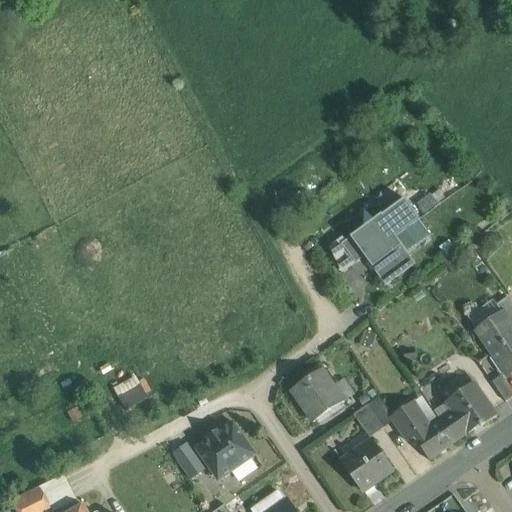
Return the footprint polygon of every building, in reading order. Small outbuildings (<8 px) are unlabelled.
[(421,190),(412,195),(423,214),(433,208),(421,190)] [(405,201),(383,217),(383,216),(346,243),(359,261),(364,257),(386,286),(415,265),(408,254),(431,237),(419,221),(420,220),(405,201)] [(346,243),(343,239),(331,248),(343,272),(359,261),(346,243)] [(511,304),(507,297),(495,305),(501,314),(503,313),(511,324),(511,322),(511,304)] [(501,314),(477,331),(493,354),(511,340),(511,325),(511,324),(503,313),(501,314)] [(511,340),(493,354),(508,377),(511,374),(511,340)] [(322,370),(292,390),(314,422),(331,410),(330,409),(342,401),(342,402),(344,401),(322,370)] [(511,398),(511,390),(502,376),(492,383),(506,403),(511,398)] [(474,384),(447,402),(453,412),(440,421),(455,443),(480,426),(481,429),(497,418),(474,384)] [(118,397),(125,413),(147,403),(140,387),(118,397)] [(392,416),(379,398),(367,406),(383,429),(394,422),(390,418),(392,416)] [(430,426),(413,402),(392,416),(390,418),(394,422),(408,444),(414,440),(429,461),(455,443),(440,421),(439,420),(430,426)] [(383,429),(367,406),(353,416),(369,439),(383,429)] [(246,441),(234,424),(221,432),(220,430),(207,439),(208,441),(196,450),(208,468),(210,466),(217,475),(216,475),(221,481),(254,458),(244,443),(246,441)] [(372,443),(343,464),(364,492),(393,471),(372,443)] [(179,472),(188,488),(202,481),(193,464),(179,472)] [(44,501),(49,511),(50,511),(74,500),(63,477),(38,489),(44,501)] [(38,489),(11,502),(16,511),(20,511),(44,501),(38,489)] [(250,511),(276,511),(286,505),(277,492),(250,511)] [(49,511),(44,501),(20,511),(49,511)] [(276,511),(295,511),(289,503),(286,505),(276,511)]
